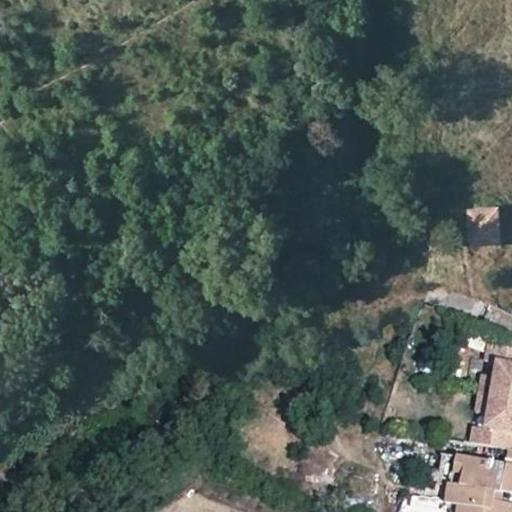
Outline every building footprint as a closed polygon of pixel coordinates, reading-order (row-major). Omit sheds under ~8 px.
[(489,210),(473,211),(476,239),(493,238),(489,210)] [(499,366),(511,368),(511,352),(487,349),(485,364),(499,366)] [(511,368),(499,366),(497,381),(483,379),(480,398),(511,403),(511,368)] [(511,403),(480,398),(477,417),(491,419),(489,433),(475,430),(472,448),(511,454),(511,403)] [(511,454),(509,468),(460,460),(456,478),(466,478),(464,491),(461,509),(460,511),(511,511),(511,507),(504,506),(505,494),(511,496),(511,454)] [(461,509),(464,491),(452,488),(449,507),(461,509)]
